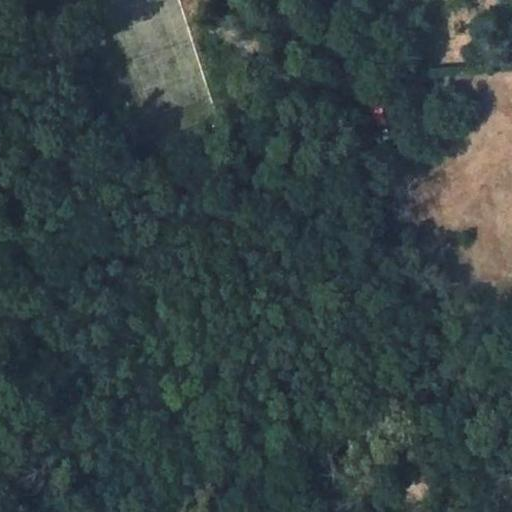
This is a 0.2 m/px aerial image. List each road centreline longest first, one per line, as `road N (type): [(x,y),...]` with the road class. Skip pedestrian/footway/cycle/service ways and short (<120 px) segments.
road 1 (track): [(368,0),(386,63),(368,83),(352,84),(254,0)]
road 2 (track): [(66,0),(42,81),(0,106)]
